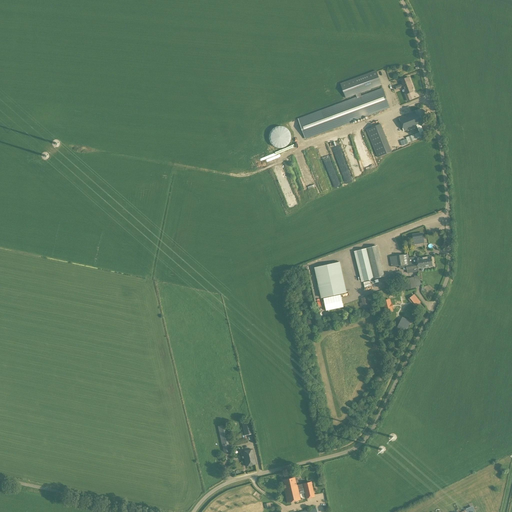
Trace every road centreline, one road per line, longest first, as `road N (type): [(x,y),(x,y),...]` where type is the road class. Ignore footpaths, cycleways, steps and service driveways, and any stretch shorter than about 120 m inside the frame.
road 1 (unclassified): [(195,511),(216,490),(351,453),(364,441),(450,276),(445,159),(421,50),(400,0)]
road 2 (unclassified): [(0,482),(144,511)]
